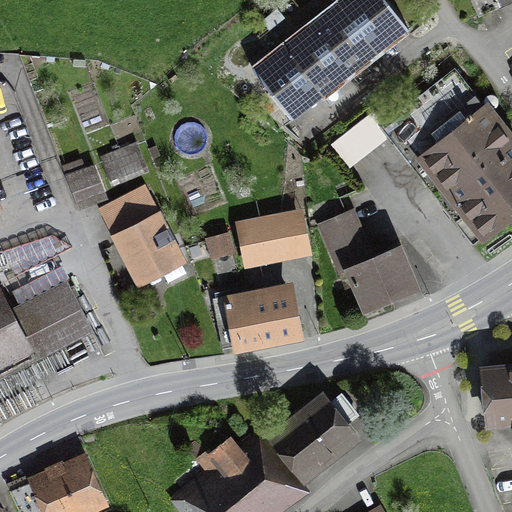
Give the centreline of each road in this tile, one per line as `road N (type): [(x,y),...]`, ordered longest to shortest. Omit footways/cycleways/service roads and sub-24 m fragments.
road 1 (secondary): [(0,457),(67,421),(142,397),(423,336)]
road 2 (residential): [(304,511),(449,408)]
